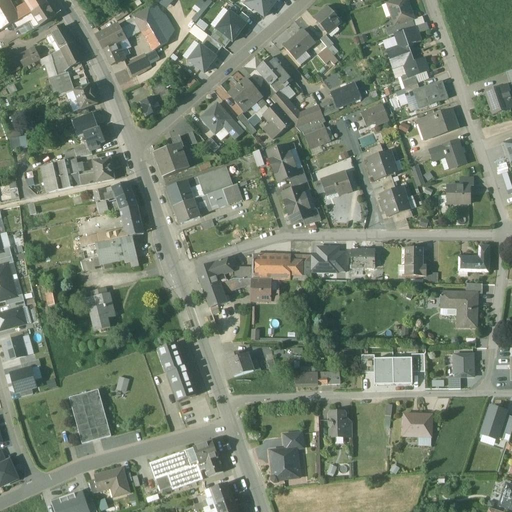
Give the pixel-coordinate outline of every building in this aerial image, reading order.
[(5,0),(0,0),(0,27),(2,31),(12,25),(18,21),(12,12),(5,0)] [(33,0),(28,3),(12,12),(18,21),(26,17),(32,14),(47,5),(44,0),(33,0)] [(168,10),(175,0),(158,0),(157,2),(168,10)] [(275,0),(252,0),(248,6),(264,17),(276,1),(275,0)] [(406,0),(402,0),(388,5),(393,17),(392,18),(395,27),(395,28),(412,22),(414,21),(406,0)] [(47,5),(32,14),(40,26),(55,17),(47,5)] [(388,5),(383,7),(387,19),(392,18),(393,17),(388,5)] [(163,18),(156,6),(148,11),(167,44),(173,32),(165,17),(163,18)] [(341,24),(328,9),(314,21),(327,36),(341,24)] [(125,10),(114,17),(117,22),(129,14),(125,10)] [(133,19),(153,52),(167,44),(148,11),(133,19)] [(40,26),(32,14),(26,17),(30,22),(30,23),(34,29),(40,26)] [(245,26),(230,14),(217,31),(231,42),(233,43),(245,26)] [(18,21),(12,25),(16,31),(30,23),(30,22),(26,17),(18,21)] [(201,20),(197,25),(204,32),(209,27),(201,20)] [(395,28),(395,27),(386,30),(389,38),(395,36),(415,29),(412,22),(395,28)] [(427,24),(416,28),(419,35),(430,31),(427,24)] [(75,44),(64,26),(52,33),(52,34),(57,42),(52,44),(57,53),(61,50),(61,51),(75,44)] [(119,27),(98,38),(105,51),(118,44),(126,40),(119,27)] [(415,29),(395,36),(399,47),(386,52),(390,62),(412,54),(409,47),(422,43),(419,35),(416,28),(415,29)] [(231,42),(217,31),(211,39),(222,47),(225,50),(231,42)] [(303,31),(296,37),(297,37),(284,48),(296,61),(315,44),(303,31)] [(52,34),(48,36),(47,38),(50,44),(52,44),(57,42),(52,34)] [(215,57),(222,47),(208,37),(201,46),(215,57)] [(333,46),(325,37),(320,41),(328,50),(333,46)] [(75,44),(61,51),(70,68),(84,62),(75,44)] [(118,44),(105,51),(111,67),(124,60),(118,44)] [(215,57),(201,46),(188,63),(204,75),(217,58),(215,57)] [(35,49),(19,57),(25,69),(41,60),(35,49)] [(334,57),(326,49),(322,52),(330,61),(334,57)] [(57,53),(51,56),(56,75),(65,71),(70,68),(61,51),(61,50),(57,53)] [(127,67),(114,74),(119,84),(151,68),(150,65),(159,61),(155,53),(127,67)] [(412,54),(390,62),(393,71),(404,67),(408,76),(409,80),(415,77),(430,72),(425,59),(415,63),(412,54)] [(290,81),(271,59),(257,71),(263,79),(264,78),(278,94),(278,95),(279,94),(287,87),(286,85),(290,81)] [(124,60),(111,67),(114,74),(127,67),(124,60)] [(69,83),(65,71),(56,75),(57,77),(62,92),(75,88),(73,82),(69,83)] [(415,77),(409,80),(408,76),(401,79),(405,90),(418,85),(415,77)] [(62,92),(57,77),(51,79),(56,94),(62,92)] [(246,80),(229,95),(245,113),(251,108),(256,104),(261,100),(262,98),(246,80)] [(420,91),(414,93),(414,94),(417,103),(428,99),(430,106),(448,100),(443,83),(420,91)] [(165,84),(151,89),(154,96),(167,90),(165,84)] [(355,84),(330,94),(333,100),(337,110),(338,110),(361,100),(355,84)] [(91,85),(74,91),(81,110),(82,111),(84,110),(85,114),(89,112),(87,108),(98,104),(91,85)] [(418,85),(405,90),(407,96),(414,94),(414,93),(420,91),(418,85)] [(295,95),(287,87),(279,94),(282,98),(284,96),(289,101),(295,95)] [(506,88),(486,95),(493,116),(510,110),(509,103),(511,102),(506,88)] [(282,98),(279,94),(278,95),(278,94),(271,100),(276,106),(277,106),(292,124),(301,134),(302,133),(323,124),(325,123),(318,107),(300,114),(289,101),(284,96),(282,98)] [(156,98),(140,105),(146,119),(162,112),(156,98)] [(428,99),(417,103),(419,110),(430,106),(428,99)] [(267,106),(261,100),(256,104),(261,111),(266,107),(267,106)] [(333,100),(320,106),(325,117),(339,111),(338,110),(337,110),(333,100)] [(261,111),(256,104),(251,108),(256,115),(257,115),(261,111)] [(218,105),(201,120),(215,136),(224,128),(232,122),(232,121),(218,105)] [(270,112),(265,116),(272,124),(281,134),(292,124),(277,106),(276,106),(270,112)] [(383,106),(361,115),(366,128),(381,122),(379,118),(387,115),(383,106)] [(261,111),(257,115),(261,120),(265,116),(270,112),(266,107),(261,111)] [(452,111),(418,123),(425,142),(459,130),(452,111)] [(248,122),(242,115),(237,119),(245,129),(246,129),(252,136),(257,132),(253,128),(248,122)] [(256,115),(248,122),(253,128),(262,121),(261,120),(257,115),(256,115)] [(99,129),(94,116),(74,123),(79,138),(85,137),(84,134),(99,129)] [(232,122),(224,128),(236,141),(243,134),(232,122)] [(272,124),(264,131),(273,141),(281,134),(272,124)] [(323,124),(302,133),(305,139),(325,130),(323,124)] [(99,129),(84,134),(85,137),(88,144),(85,145),(87,150),(89,150),(90,152),(101,148),(99,144),(105,142),(100,128),(99,129)] [(325,130),(305,139),(310,151),(331,142),(325,130)] [(193,133),(187,135),(192,146),(197,144),(193,133)] [(15,138),(16,149),(28,148),(27,137),(15,138)] [(180,138),(172,141),(174,148),(170,150),(169,149),(155,154),(155,155),(156,155),(161,168),(160,169),(164,179),(189,170),(182,150),(184,149),(180,138)] [(219,149),(211,139),(206,144),(214,153),(219,149)] [(459,142),(430,152),(434,163),(446,159),(450,171),(466,165),(459,142)] [(381,146),(370,151),(372,158),(383,154),(381,146)] [(288,147),(268,154),(271,162),(270,162),(273,169),(293,162),(290,152),(288,147)] [(372,158),(368,160),(371,167),(369,167),(370,172),(394,164),(390,152),(383,154),(372,158)] [(111,158),(94,162),(97,183),(97,184),(115,180),(111,158)] [(76,159),(68,162),(74,188),(81,186),(79,174),(76,159)] [(68,162),(41,168),(47,194),(74,188),(68,162)] [(293,162),(273,169),(275,175),(278,183),(289,179),(298,176),(296,171),(293,162)] [(210,163),(199,167),(201,172),(211,168),(210,163)] [(394,164),(370,172),(372,176),(374,176),(376,183),(391,177),(398,175),(394,164)] [(226,169),(199,179),(205,197),(207,196),(223,191),(233,187),(226,169)] [(302,169),(296,171),(298,176),(289,179),(291,185),(306,180),(302,169)] [(424,186),(418,169),(412,171),(418,188),(424,186)] [(95,171),(79,174),(81,186),(97,183),(95,171)] [(346,173),(321,182),(325,193),(336,189),(339,197),(352,192),(346,173)] [(391,177),(380,181),(382,188),(394,184),(391,177)] [(199,179),(188,183),(194,201),(205,197),(199,179)] [(474,179),(460,179),(460,187),(470,187),(470,188),(474,188),(474,179)] [(306,180),(291,185),(293,191),(302,188),(304,193),(310,191),(306,180)] [(321,182),(314,184),(318,195),(325,193),(321,182)] [(11,199),(19,198),(17,183),(10,184),(11,199)] [(129,183),(113,187),(118,199),(133,194),(129,183)] [(188,183),(168,191),(174,208),(194,201),(188,183)] [(394,184),(382,188),(385,195),(396,191),(394,184)] [(236,186),(223,191),(229,206),(241,202),(236,186)] [(460,187),(448,187),(448,197),(448,205),(470,205),(470,188),(470,187),(460,187)] [(293,191),(282,195),(285,203),(287,210),(307,203),(304,193),(302,188),(293,191)] [(385,195),(381,196),(383,203),(381,204),(383,208),(406,200),(402,189),(396,191),(385,195)] [(103,190),(94,192),(97,204),(106,202),(103,190)] [(223,191),(207,196),(209,202),(211,209),(218,207),(219,210),(229,206),(223,191)] [(133,194),(118,199),(119,203),(121,211),(121,210),(137,207),(133,194)] [(205,197),(194,201),(195,205),(199,203),(200,206),(209,202),(207,196),(205,197)] [(106,202),(97,204),(99,212),(115,209),(114,204),(113,200),(106,202)] [(406,200),(383,208),(384,212),(386,212),(389,219),(393,217),(404,214),(410,211),(406,200)] [(194,201),(174,208),(181,226),(200,219),(194,201)] [(307,203),(287,210),(289,217),(290,216),(293,225),(304,221),(313,217),(311,212),(307,203)] [(34,204),(28,206),(30,216),(37,215),(34,204)] [(137,207),(121,210),(123,219),(139,215),(137,207)] [(317,210),(311,212),(313,217),(304,221),(306,227),(321,222),(317,210)] [(410,211),(404,214),(406,220),(413,218),(410,211)] [(404,214),(393,217),(395,224),(406,220),(404,214)] [(139,215),(123,219),(126,231),(128,238),(133,237),(144,235),(139,215)] [(107,243),(83,249),(86,261),(99,258),(136,250),(133,237),(128,238),(126,231),(105,236),(107,243)] [(25,259),(23,247),(12,248),(14,261),(25,259)] [(480,258),(459,258),(459,270),(468,270),(468,273),(489,273),(489,247),(480,247),(480,258)] [(0,255),(0,261),(12,258),(10,248),(2,251),(3,254),(0,255)] [(338,253),(338,249),(318,249),(318,256),(311,256),(311,257),(311,273),(338,273),(338,253)] [(422,249),(406,249),(406,267),(406,278),(427,278),(427,267),(422,267),(422,249)] [(136,250),(99,258),(101,267),(125,261),(137,258),(136,250)] [(375,251),(352,251),(352,269),(375,269),(375,251)] [(253,273),(243,273),(243,282),(252,282),(278,282),(279,282),(311,282),(311,273),(311,257),(253,257),(253,273)] [(12,258),(0,261),(0,267),(8,265),(14,264),(12,258)] [(137,258),(125,261),(126,265),(131,263),(132,269),(139,267),(137,258)] [(228,261),(213,265),(220,287),(229,283),(227,276),(233,274),(228,261)] [(0,285),(13,282),(8,265),(0,267),(0,285)] [(213,265),(197,272),(197,271),(197,272),(200,280),(198,281),(199,285),(201,285),(204,292),(220,287),(213,265)] [(0,285),(0,301),(5,301),(17,297),(13,282),(0,285)] [(229,283),(220,287),(222,295),(226,294),(252,285),(252,282),(243,282),(234,282),(229,283)] [(278,282),(252,282),(252,285),(252,303),(278,303),(278,282)] [(482,286),(467,285),(467,294),(477,294),(482,295),(482,286)] [(204,292),(204,293),(210,311),(210,310),(211,311),(226,305),(224,299),(228,298),(226,294),(222,295),(220,287),(204,292)] [(105,290),(92,293),(93,298),(94,298),(106,295),(105,290)] [(47,306),(55,306),(54,291),(46,292),(47,306)] [(106,295),(94,298),(97,309),(89,310),(95,333),(101,331),(102,334),(107,332),(106,330),(111,329),(109,320),(116,318),(110,294),(106,295)] [(467,294),(442,294),(442,308),(458,308),(458,329),(477,330),(477,294),(467,294)] [(17,297),(5,301),(7,307),(9,307),(24,302),(23,296),(17,297)] [(93,298),(87,300),(89,310),(97,309),(94,298),(93,298)] [(24,302),(9,307),(11,312),(26,308),(24,302)] [(22,309),(0,315),(0,331),(26,325),(22,309)] [(27,331),(10,336),(11,341),(21,339),(28,337),(27,331)] [(183,335),(168,341),(170,347),(177,344),(177,345),(186,342),(183,335)] [(11,341),(2,344),(8,362),(26,357),(21,339),(11,341)] [(177,345),(177,344),(170,347),(159,350),(177,403),(197,397),(188,373),(187,373),(177,345)] [(247,355),(239,358),(237,354),(227,357),(229,362),(228,362),(234,379),(254,373),(247,355)] [(412,358),(412,373),(425,372),(424,355),(411,355),(412,358)] [(362,373),(375,373),(374,359),(374,356),(361,356),(362,373)] [(474,378),(473,356),(454,357),(455,378),(460,378),(474,378)] [(394,385),(412,384),(412,373),(412,358),(393,359),(394,385)] [(375,385),(394,385),(393,359),(374,359),(375,373),(375,385)] [(273,360),(266,362),(270,374),(277,374),(273,360)] [(39,361),(22,365),(23,371),(31,369),(31,370),(38,368),(41,367),(39,361)] [(43,386),(38,368),(31,370),(36,388),(43,386)] [(23,371),(11,375),(16,394),(20,393),(32,390),(36,388),(31,370),(31,369),(23,371)] [(318,374),(295,375),(295,387),(328,386),(328,379),(318,379),(318,374)] [(130,380),(120,377),(117,390),(127,392),(130,380)] [(460,390),(460,378),(455,378),(449,378),(449,390),(460,390)] [(32,390),(20,393),(22,399),(33,395),(32,390)] [(98,390),(70,398),(83,444),(111,437),(98,390)] [(482,436),(497,441),(498,439),(505,416),(506,413),(490,408),(482,436)] [(346,413),(331,414),(331,420),(333,421),(330,423),(330,427),(333,430),(331,431),(332,438),(347,437),(346,425),(346,413)] [(433,417),(404,415),(403,438),(432,439),(433,417)] [(511,418),(505,416),(498,439),(503,441),(505,435),(510,437),(511,432),(511,418)] [(302,434),(284,436),(286,450),(297,449),(297,450),(304,449),(302,434)] [(213,441),(194,448),(200,465),(204,464),(219,458),(213,441)] [(194,448),(149,464),(155,481),(157,480),(168,476),(199,466),(200,465),(194,448)] [(286,450),(270,452),(273,476),(272,478),(272,481),(275,484),(278,483),(280,481),(300,479),(297,450),(297,449),(286,450)] [(219,458),(204,464),(207,469),(209,478),(224,472),(219,458)] [(4,464),(0,465),(0,487),(16,480),(8,462),(4,464)] [(199,466),(168,476),(172,487),(173,490),(204,479),(201,472),(199,466)] [(113,472),(95,476),(96,480),(100,493),(116,489),(119,497),(131,494),(125,471),(116,473),(116,475),(114,475),(113,472)] [(168,476),(157,480),(161,491),(172,487),(168,476)] [(96,480),(90,481),(93,495),(100,493),(96,480)] [(229,484),(205,493),(207,500),(213,497),(216,505),(234,498),(229,484)] [(511,487),(507,486),(505,491),(504,492),(505,492),(500,507),(511,510),(511,487)] [(67,497),(72,511),(89,511),(87,507),(82,491),(67,497)] [(72,511),(67,497),(52,502),(56,511),(72,511)] [(234,498),(216,505),(218,511),(237,511),(238,511),(234,498)]
